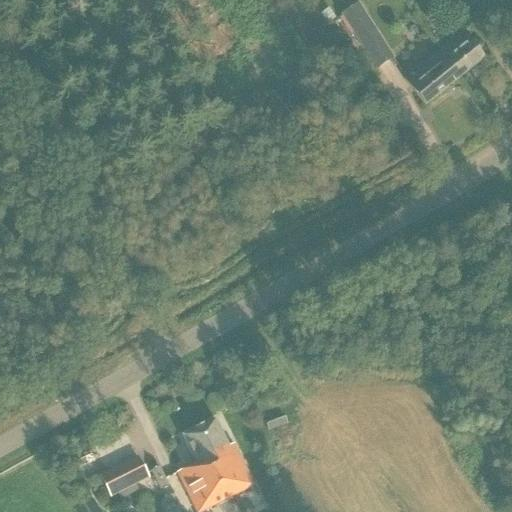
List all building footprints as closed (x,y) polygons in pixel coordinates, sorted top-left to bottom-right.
[(393,59),(359,5),(342,16),(376,69),(393,59)] [(439,52),(460,78),(484,59),(463,33),(439,52)] [(425,106),(436,98),(460,78),(439,52),(403,80),(425,106)] [(107,212),(97,196),(88,202),(98,218),(107,212)] [(195,511),(202,511),(253,486),(233,445),(228,448),(215,421),(183,437),(196,464),(177,473),(195,511)] [(110,496),(147,477),(138,459),(101,478),(110,496)] [(161,491),(168,487),(159,468),(151,472),(161,491)]
